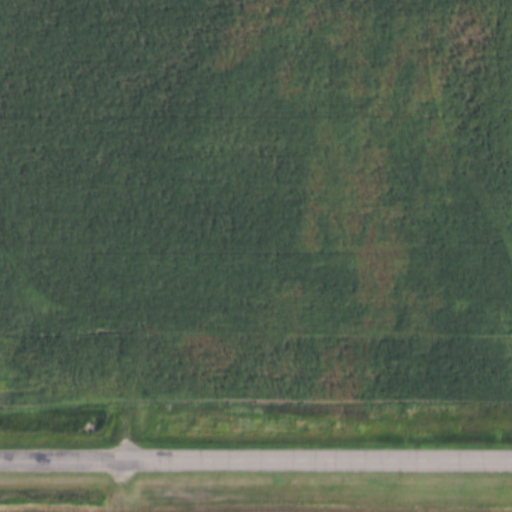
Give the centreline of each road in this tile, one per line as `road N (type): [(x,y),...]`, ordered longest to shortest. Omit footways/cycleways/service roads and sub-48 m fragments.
road 1 (tertiary): [(0,458),(511,459)]
road 2 (track): [(124,459),(124,413),(133,397),(450,398),(511,388)]
